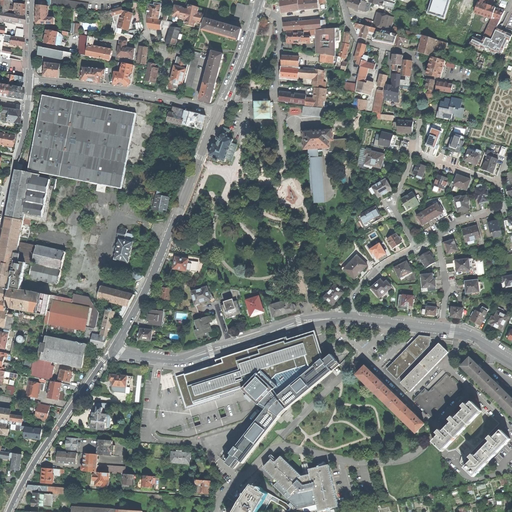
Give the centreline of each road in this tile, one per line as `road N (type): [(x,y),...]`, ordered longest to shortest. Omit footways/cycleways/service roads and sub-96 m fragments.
road 1 (tertiary): [(107,353),(218,113)]
road 2 (residential): [(217,511),(239,478),(278,446),(362,461),(405,458),(425,446)]
road 3 (residential): [(9,511),(107,353)]
road 4 (residential): [(28,109),(0,238)]
road 5 (residential): [(157,96),(29,82)]
road 6 (tertiary): [(107,353),(171,361),(227,345)]
road 7 (residential): [(342,0),(357,39),(401,51),(424,76)]
road 8 (residential): [(252,98),(273,92),(280,31),(277,16),(258,9)]
